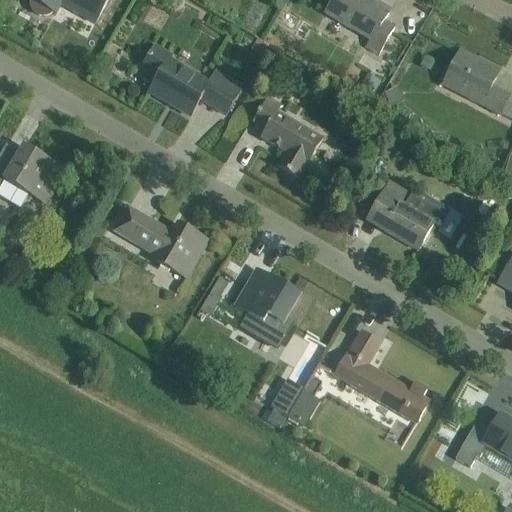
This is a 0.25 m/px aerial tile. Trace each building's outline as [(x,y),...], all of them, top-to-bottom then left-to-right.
[(28,0),(31,2),(30,5),(30,8),(30,11),(31,14),(33,17),(36,18),(39,20),(42,20),(45,20),(48,18),(51,16),(53,14),(56,16),(61,7),(95,26),(109,0),(28,0)] [(377,56),(393,29),(383,23),(388,15),(375,8),(374,9),(358,0),(333,0),(325,15),(359,35),(361,34),(372,40),(366,50),(377,56)] [(264,58),(271,47),(258,39),(251,50),(264,58)] [(140,71),(156,80),(148,94),(189,118),(199,102),(225,118),(242,89),(215,73),(208,85),(168,62),(170,58),(153,48),(140,71)] [(460,53),(446,81),(470,93),(467,100),(500,117),(509,101),(510,98),(491,88),(499,73),(460,53)] [(368,76),(362,87),(374,94),(381,84),(368,76)] [(396,90),(383,97),(389,109),(402,102),(396,90)] [(307,167),(322,142),(276,114),(279,108),(265,100),(252,123),(264,130),(260,139),(285,154),(276,168),(297,181),(306,166),(307,167)] [(6,146),(0,156),(0,198),(20,211),(28,198),(40,205),(61,170),(25,149),(22,156),(6,146)] [(415,192),(406,209),(400,205),(402,201),(385,190),(372,212),(389,222),(383,232),(417,252),(433,225),(440,229),(449,213),(415,192)] [(185,280),(206,244),(178,227),(173,236),(128,209),(114,234),(158,260),(157,263),(185,280)] [(496,277),(505,261),(494,255),(486,271),(496,277)] [(511,258),(497,286),(511,294),(511,258)] [(298,298),(255,272),(234,308),(262,325),(267,317),(281,325),(298,298)] [(220,280),(214,290),(220,294),(226,284),(220,280)] [(415,425),(428,404),(421,400),(426,392),(414,385),(410,393),(366,368),(379,346),(360,335),(348,356),(347,355),(334,377),(415,425)] [(321,385),(310,379),(303,392),(302,393),(312,399),(321,385)] [(269,420),(267,424),(280,431),(282,427),(286,421),(302,393),(303,392),(286,382),(270,409),(274,411),(269,420)] [(460,451),(454,462),(470,471),(476,461),(478,462),(486,449),(511,463),(511,424),(499,417),(489,434),(475,426),(460,451)]
